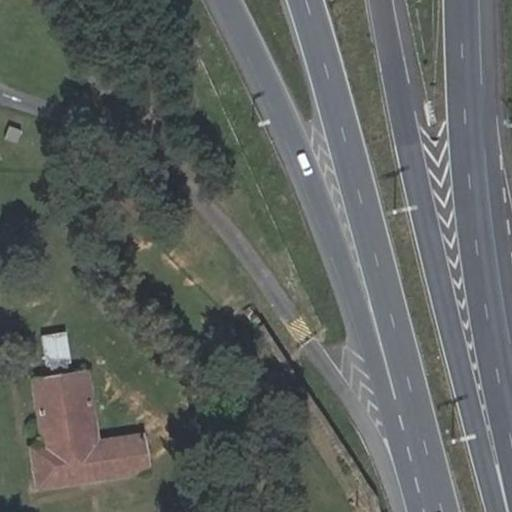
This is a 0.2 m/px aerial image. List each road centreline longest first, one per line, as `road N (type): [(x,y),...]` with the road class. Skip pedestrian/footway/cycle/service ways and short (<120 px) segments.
road 1 (motorway): [(229,0),(331,235),(414,511)]
road 2 (motorway): [(306,0),(443,511)]
road 3 (motorway): [(501,511),(442,273),(388,0)]
road 4 (motorway): [(511,417),(485,269),(467,0)]
